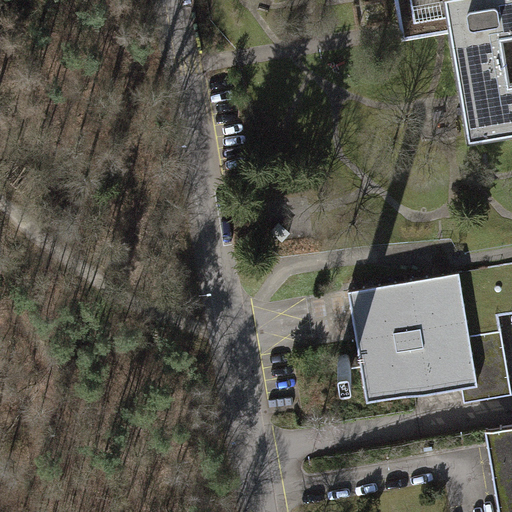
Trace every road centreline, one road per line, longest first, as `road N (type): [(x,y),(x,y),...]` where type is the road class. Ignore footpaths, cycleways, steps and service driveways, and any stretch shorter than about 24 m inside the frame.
road 1 (residential): [(180,0),(264,511)]
road 2 (track): [(236,334),(188,327),(139,305),(0,200)]
